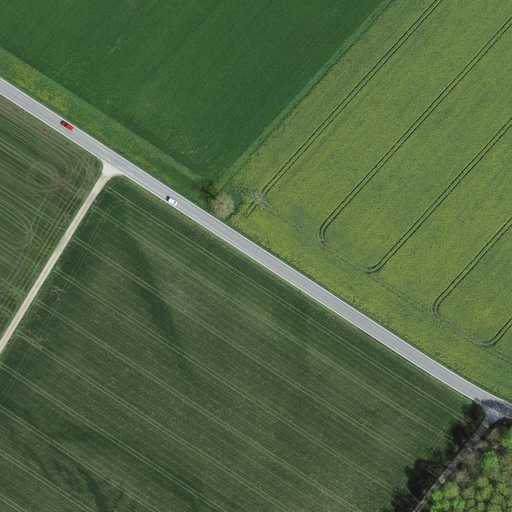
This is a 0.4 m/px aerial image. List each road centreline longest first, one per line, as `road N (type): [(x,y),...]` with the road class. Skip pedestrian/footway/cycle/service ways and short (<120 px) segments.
road 1 (tertiary): [(0,87),(416,359),(511,413)]
road 2 (track): [(0,351),(114,162)]
road 3 (track): [(417,511),(499,407)]
